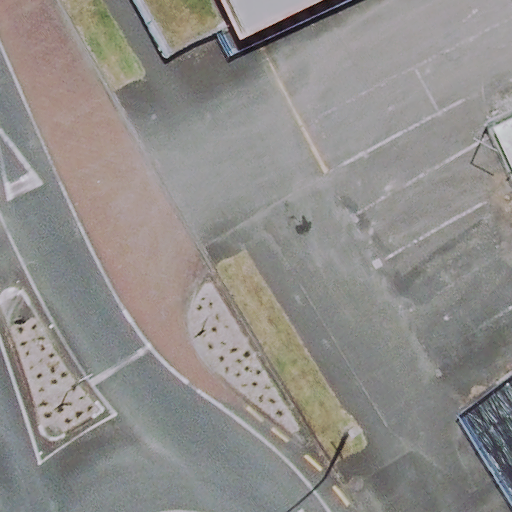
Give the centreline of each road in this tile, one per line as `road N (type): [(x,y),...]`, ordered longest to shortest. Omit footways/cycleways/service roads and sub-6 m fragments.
road 1 (secondary): [(109,477),(0,256)]
road 2 (secondary): [(109,477),(155,462),(203,464),(247,480),(284,511)]
